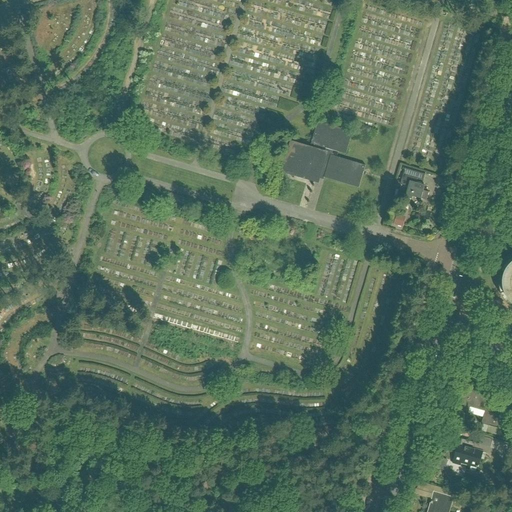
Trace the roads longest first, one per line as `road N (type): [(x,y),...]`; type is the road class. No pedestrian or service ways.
road 1 (residential): [(511,24),(367,511)]
road 2 (secondary): [(442,319),(511,85)]
road 3 (secondary): [(386,511),(442,319)]
